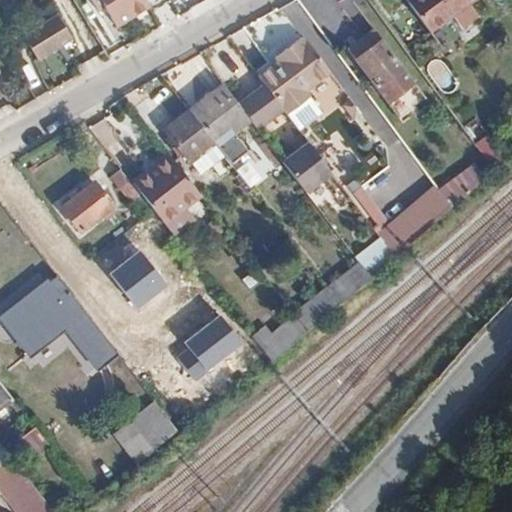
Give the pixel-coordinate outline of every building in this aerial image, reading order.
[(85,0),(90,8),(97,4),(112,29),(146,7),(141,0),(85,0)] [(406,0),(430,33),(476,0),(406,0)] [(51,4),(19,24),(32,45),(64,25),(51,4)] [(416,82),(377,28),(350,48),(389,101),(416,82)] [(279,56),(257,73),(264,82),(287,113),(313,95),(308,87),(332,68),(308,35),(304,37),(301,33),(285,45),(289,52),(281,59),(279,56)] [(37,80),(27,52),(17,56),(27,83),(37,80)] [(287,113),(264,82),(239,100),(252,117),(259,127),(278,113),(281,118),(287,113)] [(239,100),(226,84),(191,110),(215,141),(218,144),(252,117),(239,100)] [(145,99),(134,107),(151,130),(162,122),(145,99)] [(215,141),(191,110),(167,128),(192,160),(215,141)] [(488,132),(472,141),(487,166),(503,156),(488,132)] [(331,172),(308,141),(283,160),(306,190),(331,172)] [(141,194),(164,223),(201,194),(170,154),(133,183),(141,194)] [(450,204),(482,173),(471,157),(438,188),(450,204)] [(133,183),(122,169),(112,176),(131,202),(141,194),(133,183)] [(93,182),(61,206),(80,231),(112,206),(93,182)] [(352,201),(372,231),(386,222),(365,191),(352,201)] [(369,274),(394,255),(379,236),(355,255),(359,261),(369,274)] [(342,303),(372,278),(369,274),(359,261),(328,285),(342,303)] [(85,310),(59,276),(4,319),(30,352),(69,322),(85,310)] [(307,332),(342,303),(328,285),(293,313),(307,332)] [(119,354),(85,310),(69,322),(103,367),(119,354)] [(144,361),(134,347),(124,354),(134,368),(144,361)] [(22,417),(26,414),(0,380),(0,407),(9,401),(22,417)] [(145,454),(177,428),(156,401),(123,427),(145,454)] [(31,427),(14,440),(30,461),(47,448),(31,427)] [(0,490),(14,508),(38,490),(13,458),(0,467),(0,490)] [(55,511),(38,490),(14,508),(16,511),(55,511)]
